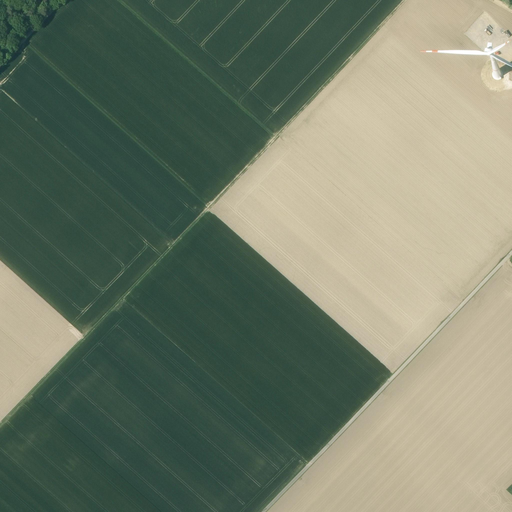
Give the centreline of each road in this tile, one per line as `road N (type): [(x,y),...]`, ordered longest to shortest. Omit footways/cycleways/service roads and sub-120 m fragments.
road 1 (track): [(0,425),(274,138)]
road 2 (track): [(262,511),(511,251)]
road 3 (track): [(116,0),(274,138)]
road 4 (track): [(274,138),(406,0)]
